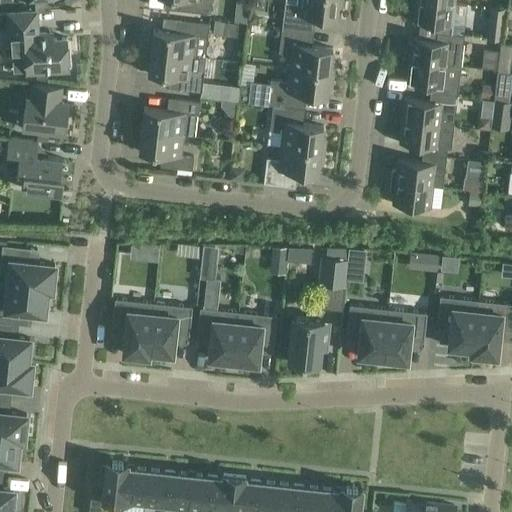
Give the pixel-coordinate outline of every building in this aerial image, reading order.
[(185,0),(184,10),(210,13),(211,0),(185,0)] [(341,0),(297,0),(297,3),(284,1),(281,27),(307,30),(309,15),(336,19),(337,7),(341,7),(341,0)] [(415,0),(414,21),(433,23),(451,25),(454,3),(430,0),(415,0)] [(45,2),(35,3),(35,11),(36,11),(46,11),(45,2)] [(504,8),(489,6),(485,37),(500,39),(504,8)] [(235,9),(234,21),(246,23),(248,10),(235,9)] [(68,69),(66,37),(52,38),(51,32),(37,33),(36,11),(8,13),(11,52),(14,52),(15,70),(26,69),(26,72),(36,71),(46,71),(68,69)] [(249,14),(248,22),(256,23),(257,19),(253,14),(249,14)] [(192,55),(205,57),(209,23),(183,20),(182,32),(153,29),(150,51),(192,56),(192,55)] [(305,44),(307,30),(281,27),(274,27),(273,35),(280,36),(278,52),(291,54),(290,67),(333,72),(334,60),(331,59),(332,47),(305,44)] [(409,59),(447,64),(460,65),(464,35),(436,31),(435,39),(412,36),(409,59)] [(498,50),(483,48),(481,67),(496,69),(498,50)] [(150,51),(148,73),(176,76),(175,88),(201,92),(203,70),(192,68),(193,56),(192,56),(150,51)] [(409,59),(406,82),(431,85),(430,92),(456,96),(460,65),(447,64),(409,59)] [(331,85),(333,72),(290,67),(288,81),(270,78),(269,83),(250,80),(247,102),(298,108),(300,93),(326,96),(328,84),(331,85)] [(46,71),(36,71),(36,79),(47,81),(46,71)] [(508,101),(509,90),(511,72),(497,71),(495,89),(493,99),(508,101)] [(61,86),(42,84),(32,83),(30,97),(26,96),(22,128),(38,130),(44,130),(49,131),(64,133),(66,113),(68,101),(60,100),(61,86)] [(207,83),(205,97),(214,98),(215,84),(207,83)] [(494,85),(482,83),(480,97),(492,99),(494,85)] [(430,92),(429,100),(424,100),(404,97),(402,120),(439,124),(453,126),(456,96),(430,92)] [(200,101),(194,100),(174,98),(172,110),(144,107),(141,129),(182,134),(182,133),(194,134),(196,114),(198,114),(200,101)] [(490,127),(508,130),(511,101),(508,101),(493,99),(491,117),(490,127)] [(296,122),(298,108),(247,102),(272,105),(269,130),(282,132),(280,145),(324,150),(325,138),(322,137),(323,125),(296,122)] [(478,120),(478,127),(490,129),(490,127),(491,117),(484,116),(478,120)] [(423,145),(422,153),(446,156),(447,146),(451,147),(453,126),(439,124),(402,120),(399,143),(423,145)] [(180,154),(182,134),(141,129),(139,151),(167,154),(166,166),(177,168),(192,169),(193,156),(180,154)] [(38,130),(36,140),(38,140),(48,141),(49,131),(44,130),(38,130)] [(23,170),(21,188),(61,192),(63,173),(60,173),(62,158),(36,155),(38,140),(36,140),(8,136),(6,153),(7,153),(5,168),(23,170)] [(322,163),(324,150),(280,145),(279,159),(266,157),(263,182),(289,186),(290,171),(317,174),(319,162),(322,163)] [(475,148),(474,159),(486,161),(487,145),(485,145),(482,146),(481,149),(475,148)] [(446,156),(422,153),(421,161),(397,158),(396,169),(393,168),(391,170),(390,180),(432,185),(442,186),(446,156)] [(482,191),(484,176),(464,174),(462,189),(482,191)] [(430,208),(432,185),(390,180),(389,190),(391,192),(393,193),(392,203),(430,208)] [(481,206),(482,192),(469,191),(467,204),(481,206)] [(511,213),(505,213),(503,226),(511,227),(511,213)] [(149,242),(148,256),(158,257),(159,242),(149,242)] [(1,249),(0,254),(0,283),(46,288),(50,288),(51,289),(54,263),(28,260),(30,246),(19,245),(6,244),(1,243),(1,249)] [(191,244),(190,255),(199,256),(201,245),(191,244)] [(273,245),(272,254),(287,255),(288,245),(273,245)] [(312,246),(288,245),(287,255),(286,259),(310,261),(312,246)] [(349,246),(348,259),(364,261),(366,248),(349,246)] [(202,248),(201,258),(216,260),(218,250),(202,248)] [(428,253),(426,270),(436,271),(438,254),(428,253)] [(346,259),(322,257),(320,282),(343,284),(346,259)] [(0,320),(8,321),(10,321),(10,322),(18,323),(21,323),(23,309),(32,310),(44,312),(45,306),(49,306),(50,288),(46,288),(0,283),(0,320)] [(478,299),(439,295),(436,323),(450,325),(448,346),(455,346),(455,350),(472,351),(478,299)] [(153,301),(114,297),(111,326),(126,327),(123,353),(147,356),(148,354),(153,301)] [(511,302),(478,299),(472,351),(472,353),(497,356),(499,330),(511,331),(511,302)] [(192,306),(153,301),(148,354),(165,356),(165,353),(172,354),(175,333),(189,334),(192,306)] [(388,307),(349,303),(346,331),(360,333),(358,354),(365,355),(364,358),(379,359),(378,361),(382,362),(388,307)] [(238,310),(200,306),(196,334),(211,336),(208,357),(215,358),(215,361),(229,363),(229,364),(232,365),(238,310)] [(427,312),(388,307),(382,362),(385,362),(385,360),(399,362),(400,359),(407,359),(409,338),(423,340),(427,312)] [(274,343),(277,315),(238,310),(232,365),(235,365),(236,363),(250,365),(250,362),(257,363),(260,342),(274,343)] [(323,320),(292,316),(288,360),(291,363),(301,364),(303,361),(318,363),(320,345),(325,346),(328,323),(323,322),(323,320)] [(0,357),(30,361),(32,342),(29,342),(29,337),(8,335),(10,322),(10,321),(8,321),(0,320),(0,357)] [(0,396),(1,397),(3,384),(29,386),(31,361),(30,361),(0,357),(0,396)] [(0,435),(18,438),(23,438),(26,413),(0,410),(1,397),(0,396),(0,435)] [(0,459),(16,462),(18,438),(0,435),(0,459)] [(128,463),(107,461),(106,464),(102,463),(100,482),(104,482),(103,494),(91,493),(88,511),(91,511),(100,511),(101,507),(122,509),(123,501),(127,466),(128,463)] [(149,468),(127,466),(123,501),(145,503),(149,468)] [(170,471),(149,468),(145,503),(166,506),(170,471)] [(191,473),(170,471),(166,506),(187,508),(191,473)] [(191,473),(187,508),(186,511),(208,511),(209,510),(213,475),(191,473)] [(224,474),(223,476),(213,475),(209,510),(224,511),(230,511),(234,475),(224,474)] [(245,476),(234,475),(230,511),(251,511),(255,480),(244,479),(245,476)] [(272,511),(276,482),(255,480),(251,511),(272,511)] [(276,482),(272,511),(295,511),(299,485),(276,482)] [(316,511),(320,487),(299,485),(295,511),(316,511)] [(0,511),(7,511),(15,511),(17,494),(13,493),(13,488),(0,486),(0,511)] [(341,486),(340,489),(337,511),(359,511),(362,489),(341,486)] [(337,511),(340,489),(320,487),(316,511),(337,511)] [(452,511),(454,505),(407,500),(405,511),(452,511)]
